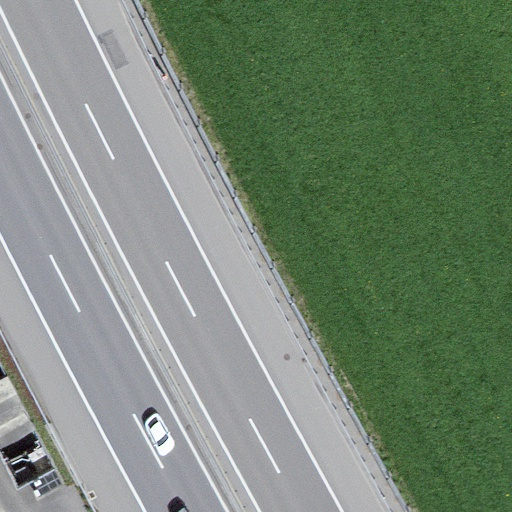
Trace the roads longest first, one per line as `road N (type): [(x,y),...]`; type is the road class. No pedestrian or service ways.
road 1 (motorway): [(300,511),(35,0)]
road 2 (motorway): [(0,155),(186,511)]
